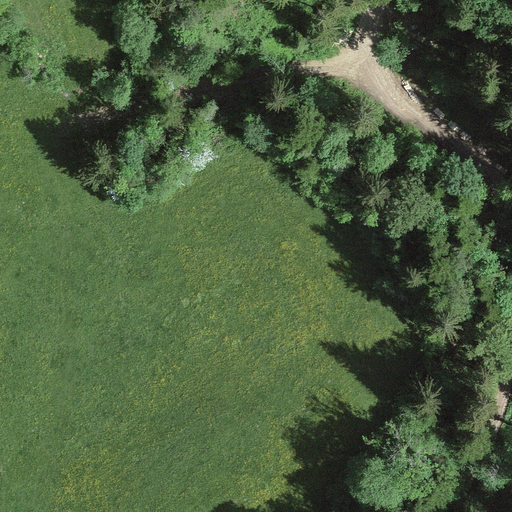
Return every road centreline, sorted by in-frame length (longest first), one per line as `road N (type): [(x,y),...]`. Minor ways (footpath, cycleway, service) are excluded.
road 1 (track): [(400,0),(398,34),(414,70),(487,156),(511,218)]
road 2 (track): [(511,344),(496,404),(447,511)]
